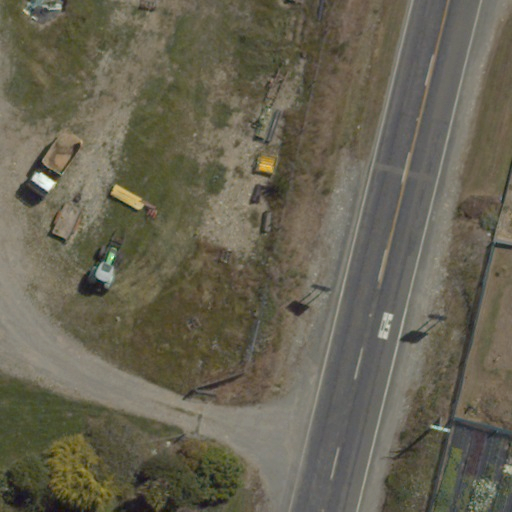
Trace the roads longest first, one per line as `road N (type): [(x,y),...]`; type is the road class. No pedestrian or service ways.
road 1 (primary): [(447,0),(323,511)]
road 2 (track): [(336,458),(84,379),(27,332),(0,289)]
